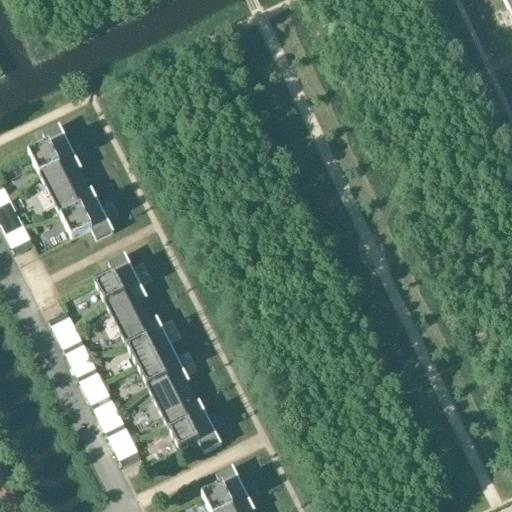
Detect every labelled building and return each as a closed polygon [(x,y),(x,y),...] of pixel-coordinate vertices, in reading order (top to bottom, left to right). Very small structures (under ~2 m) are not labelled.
[(511,0),(502,0),(511,21),(511,0)] [(80,172),(81,173),(59,129),(43,138),(48,148),(29,158),(39,179),(59,169),(65,180),(80,172)] [(91,194),(81,173),(80,172),(65,180),(59,169),(39,179),(61,222),(81,212),(76,201),(91,194)] [(76,201),(81,212),(61,222),(72,243),(91,233),(96,244),(113,236),(91,194),(76,201)] [(17,213),(0,221),(0,230),(20,221),(17,213)] [(31,241),(9,252),(13,259),(35,248),(31,241)] [(94,287),(105,309),(125,299),(130,309),(146,301),(124,258),(108,267),(113,278),(94,287)] [(105,309),(126,351),(146,341),(141,330),(156,322),(146,301),(130,309),(125,299),(105,309)] [(68,315),(47,325),(50,333),(72,322),(68,315)] [(141,330),(146,341),(126,351),(137,371),(172,353),(156,322),(141,330)] [(82,342),(61,353),(64,360),(86,350),(82,342)] [(188,384),(172,353),(137,371),(147,392),(167,382),(172,392),(188,384)] [(75,381),(78,388),(100,377),(96,370),(75,381)] [(183,413),(199,405),(188,384),(172,392),(167,382),(147,392),(169,434),(188,424),(183,413)] [(89,409),(93,416),(114,405),(110,398),(89,409)] [(183,413),(188,424),(169,434),(179,455),(199,446),(204,457),(220,448),(199,405),(183,413)] [(103,436),(107,444),(128,433),(124,425),(103,436)] [(117,464),(121,472),(142,461),(139,453),(117,464)] [(229,511),(233,511),(252,511),(232,471),(216,479),(221,490),(202,500),(208,511),(229,511)]
